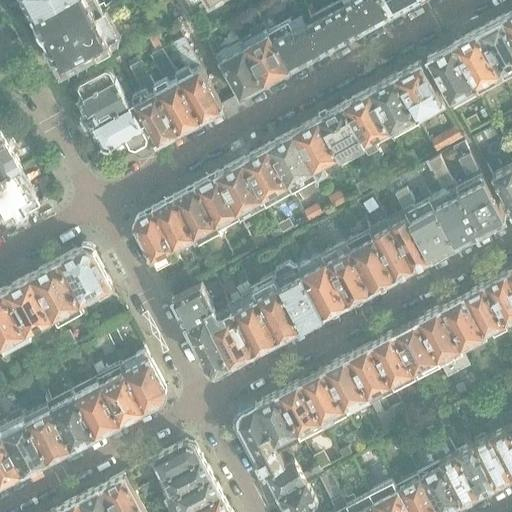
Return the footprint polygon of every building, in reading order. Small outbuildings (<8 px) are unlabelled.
[(25,0),(33,14),(57,0),(25,0)] [(97,14),(96,13),(88,0),(57,0),(33,14),(32,14),(47,42),(48,41),(97,14)] [(360,29),(360,28),(344,0),(335,0),(311,15),(314,19),(328,46),(329,46),(329,45),(358,30),(360,29)] [(393,11),(386,0),(344,0),(360,28),(390,12),(390,13),(392,11),(393,11)] [(386,0),(393,11),(412,0),(386,0)] [(289,67),(268,29),(263,20),(256,7),(243,15),(250,28),(248,29),(250,33),(241,39),(244,44),(264,81),(289,67)] [(511,9),(502,14),(511,31),(511,9)] [(114,46),(97,14),(48,41),(62,67),(88,53),(91,59),(114,46)] [(290,17),(268,29),(289,67),(289,68),(291,67),(291,66),(320,50),(320,51),(328,46),(314,19),(307,23),(302,14),(291,20),(290,17)] [(511,31),(502,14),(478,28),(501,69),(511,63),(511,31)] [(207,34),(221,25),(217,17),(202,26),(207,34)] [(504,75),(478,28),(453,41),(479,89),(504,75)] [(201,115),(175,68),(163,47),(156,34),(152,37),(159,49),(154,53),(165,74),(154,80),(180,127),(193,120),(201,115)] [(223,104),(185,35),(176,41),(187,62),(175,68),(201,115),(214,108),(214,109),(223,104)] [(453,41),(428,55),(453,103),(454,103),(457,109),(482,95),(482,94),(479,89),(453,41)] [(264,81),(244,44),(232,50),(229,45),(216,52),(240,94),(264,81)] [(180,127),(154,80),(142,58),(132,64),(143,86),(132,93),(135,98),(152,130),(157,139),(171,132),(180,127)] [(421,59),(395,74),(416,113),(419,118),(429,113),(426,107),(442,98),(421,59)] [(135,98),(132,93),(120,72),(112,76),(108,70),(80,85),(84,93),(79,96),(87,111),(79,116),(85,125),(92,121),(135,98)] [(395,74),(370,87),(391,126),(416,113),(395,74)] [(391,126),(370,87),(344,101),(369,146),(380,140),(377,134),(391,126)] [(152,130),(135,98),(92,121),(97,131),(98,130),(103,140),(112,142),(126,134),(131,143),(136,144),(146,139),(148,133),(152,130)] [(369,146),(344,101),(319,115),(339,152),(343,160),(369,146)] [(303,124),(293,129),(318,175),(328,169),(324,161),(339,152),(319,115),(303,124)] [(433,137),(438,146),(460,134),(455,125),(433,137)] [(13,149),(16,144),(11,136),(5,136),(0,127),(0,175),(0,177),(16,168),(22,165),(13,149)] [(293,129),(267,143),(288,181),(292,188),(318,175),(293,129)] [(483,129),(472,135),(476,144),(488,138),(483,129)] [(465,139),(453,145),(467,170),(470,169),(476,180),(461,188),(482,229),(496,221),(506,216),(469,148),(465,139)] [(288,181),(267,143),(243,157),(263,194),(288,181)] [(419,160),(413,148),(406,152),(407,155),(412,164),(419,160)] [(441,152),(416,166),(428,187),(441,179),(445,186),(431,194),(457,242),(482,229),(461,188),(458,184),(441,152)] [(387,177),(412,164),(407,155),(382,169),(387,177)] [(243,157),(217,171),(241,215),(242,216),(267,203),(263,194),(243,157)] [(511,162),(492,174),(511,211),(511,162)] [(416,166),(391,180),(404,206),(430,256),(457,242),(433,197),(428,187),(416,166)] [(32,196),(16,168),(0,177),(0,175),(0,206),(5,216),(13,211),(16,216),(27,210),(41,203),(35,194),(32,196)] [(387,177),(382,169),(382,168),(355,183),(360,192),(387,177)] [(217,171),(195,183),(219,227),(241,215),(217,171)] [(195,183),(175,194),(196,233),(195,234),(199,242),(200,241),(221,230),(219,227),(195,183)] [(346,199),(341,189),(328,195),(334,206),(346,199)] [(196,233),(175,194),(154,205),(175,244),(195,234),(196,233)] [(323,212),(318,202),(304,209),(309,219),(323,212)] [(181,254),(175,244),(154,205),(140,213),(138,214),(136,217),(135,220),(135,224),(136,224),(158,266),(181,254)] [(407,212),(391,221),(413,265),(430,256),(407,212)] [(391,221),(373,231),(396,274),(413,265),(391,221)] [(263,230),(252,236),(258,246),(269,240),(263,230)] [(396,274),(373,231),(371,232),(360,237),(358,233),(347,238),(372,286),(396,274)] [(372,286),(347,238),(323,251),(348,299),(372,286)] [(82,244),(58,258),(81,299),(112,283),(94,248),(92,246),(89,244),(85,244),(85,243),(82,244)] [(348,299),(323,251),(300,264),(325,311),(348,299)] [(58,257),(31,272),(53,314),(57,321),(80,309),(85,306),(81,299),(58,258),(58,257)] [(325,311),(300,264),(299,264),(297,260),(295,261),(290,257),(276,265),(277,271),(274,272),(302,324),(325,311)] [(173,290),(194,279),(189,269),(168,281),(173,290)] [(511,280),(507,270),(485,281),(505,320),(511,316),(511,280)] [(302,324),(274,272),(274,273),(273,271),(263,276),(266,282),(253,289),(278,336),(302,324)] [(31,272),(4,287),(27,329),(53,314),(31,272)] [(212,302),(202,281),(173,296),(182,312),(182,313),(186,321),(206,310),(204,307),(212,302)] [(485,281),(464,293),(484,331),(505,320),(485,281)] [(4,287),(0,288),(0,342),(1,343),(27,329),(4,287)] [(253,289),(230,301),(255,348),(278,336),(253,289)] [(484,331),(464,293),(441,305),(463,349),(487,337),(484,331)] [(212,302),(204,307),(206,310),(207,313),(231,361),(255,348),(230,301),(227,295),(212,302)] [(441,305),(417,317),(440,361),(447,374),(470,362),(463,349),(441,305)] [(231,361),(207,313),(206,310),(186,321),(208,363),(209,365),(218,367),(220,367),(231,361)] [(417,317),(394,329),(414,368),(417,373),(440,361),(417,317)] [(123,339),(116,326),(108,331),(115,344),(123,339)] [(414,368),(394,329),(371,341),(391,379),(394,385),(404,380),(401,374),(414,368)] [(105,332),(100,335),(104,343),(110,340),(106,332),(105,332)] [(100,335),(94,338),(99,347),(104,343),(100,335)] [(94,338),(88,341),(93,350),(99,347),(94,338)] [(83,344),(87,353),(93,350),(88,341),(83,344)] [(371,341),(346,354),(366,393),(369,398),(370,398),(387,429),(411,417),(402,400),(390,406),(385,398),(380,400),(377,394),(380,392),(377,387),(391,379),(371,341)] [(139,358),(124,365),(145,406),(161,397),(164,395),(166,391),(166,386),(166,383),(165,383),(146,348),(136,353),(139,358)] [(366,393),(346,354),(323,367),(346,411),(358,404),(355,399),(366,393)] [(101,361),(94,365),(98,373),(122,418),(145,406),(124,365),(122,361),(106,369),(101,361)] [(323,367),(303,377),(326,421),(346,411),(323,367)] [(122,418),(98,373),(73,386),(97,431),(122,418)] [(303,377),(277,391),(300,435),(301,434),(324,422),(326,421),(303,377)] [(97,431),(73,386),(48,400),(72,444),(97,431)] [(431,388),(426,391),(427,392),(427,393),(432,403),(437,400),(431,388)] [(277,391),(254,403),(274,441),(284,460),(294,455),(287,442),(300,435),(277,391)] [(72,444),(48,400),(23,413),(47,457),(72,444)] [(241,411),(239,417),(239,421),(240,422),(239,422),(240,423),(241,423),(261,462),(265,470),(284,460),(274,441),(254,403),(245,407),(244,408),(243,408),(241,411)] [(21,408),(0,419),(0,425),(23,470),(47,457),(23,413),(21,408)] [(501,414),(485,423),(490,432),(511,473),(511,435),(506,424),(501,414)] [(0,480),(1,481),(23,470),(0,425),(0,480)] [(455,437),(450,428),(446,430),(449,436),(451,439),(455,437)] [(511,474),(511,473),(490,432),(473,441),(495,484),(511,474)] [(456,450),(451,439),(449,436),(433,444),(440,459),(440,460),(462,501),(479,492),(456,450)] [(160,476),(202,453),(196,442),(197,442),(194,440),(193,439),(188,438),(185,438),(185,439),(149,457),(160,476)] [(495,484),(473,441),(456,450),(479,492),(495,484)] [(170,493),(212,471),(202,453),(160,476),(170,493)] [(331,463),(326,453),(315,459),(318,464),(320,469),(322,468),(331,463)] [(284,460),(265,470),(278,494),(307,479),(303,472),(294,455),(284,460)] [(441,511),(462,501),(440,460),(419,471),(419,470),(418,470),(439,511),(441,511)] [(318,464),(303,472),(307,479),(319,473),(322,472),(324,472),(322,468),(320,469),(318,464)] [(322,472),(319,473),(337,509),(330,511),(351,511),(347,502),(330,468),(329,468),(324,472),(322,472)] [(147,511),(135,489),(125,470),(102,483),(117,511),(139,511),(144,510),(145,511),(147,511)] [(439,511),(418,470),(395,482),(409,511),(439,511)] [(181,511),(221,489),(212,471),(170,493),(181,511)] [(409,511),(395,482),(393,478),(370,491),(380,511),(409,511)] [(307,479),(278,494),(287,511),(299,511),(307,509),(319,503),(307,479)] [(115,511),(100,483),(79,495),(87,511),(115,511)] [(181,511),(219,511),(230,506),(221,489),(181,511)] [(380,511),(370,491),(347,502),(351,511),(380,511)] [(87,511),(79,495),(55,507),(58,511),(87,511)]
